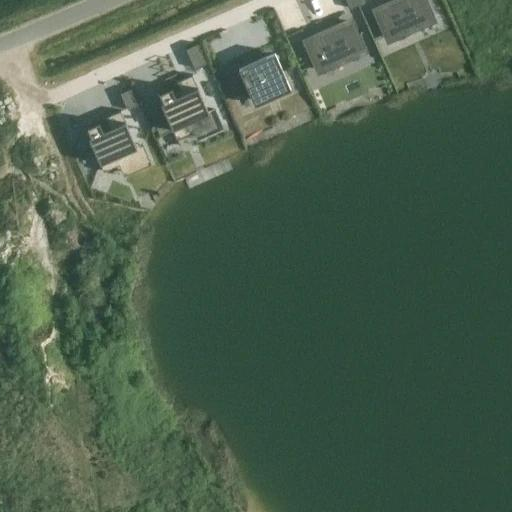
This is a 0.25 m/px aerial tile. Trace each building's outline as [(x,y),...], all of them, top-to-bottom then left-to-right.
[(357,5),(355,0),(345,0),(350,8),(357,5)] [(425,0),(404,0),(374,13),(385,39),(433,18),(425,0)] [(303,40),(316,69),(364,48),(352,23),(318,37),(317,34),(303,40)] [(186,49),(194,68),(206,63),(198,44),(186,49)] [(241,69),(245,76),(234,81),(237,88),(236,88),(238,93),(249,88),(255,101),(287,87),(273,55),(241,69)] [(195,130),(198,137),(221,127),(213,109),(207,111),(192,75),(176,81),(180,91),(174,93),(171,87),(158,92),(160,98),(162,101),(160,102),(175,139),(195,130)] [(130,89),(120,93),(127,110),(137,105),(130,89)] [(88,137),(103,171),(120,164),(124,174),(148,163),(140,144),(136,146),(120,110),(104,117),(109,127),(103,130),(99,121),(86,127),(90,136),(88,137)]
